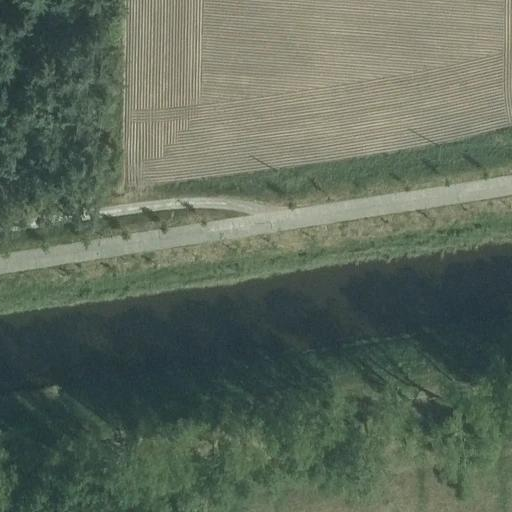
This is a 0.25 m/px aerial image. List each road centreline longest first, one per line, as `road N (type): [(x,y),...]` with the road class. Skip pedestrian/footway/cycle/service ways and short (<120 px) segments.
road 1 (unclassified): [(0,228),(203,199),(263,208),(271,219)]
road 2 (unclassified): [(271,219),(0,260)]
road 3 (unclassified): [(511,181),(271,219)]
